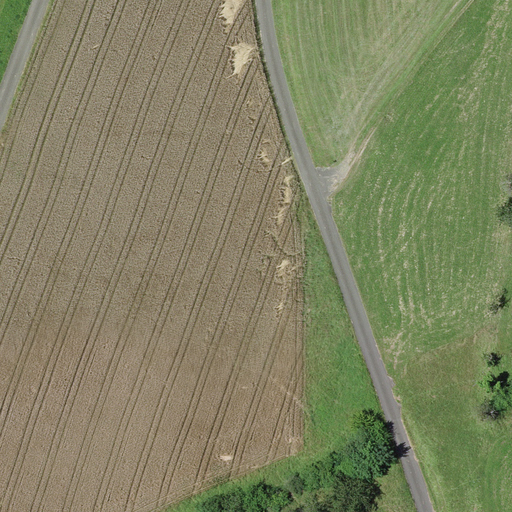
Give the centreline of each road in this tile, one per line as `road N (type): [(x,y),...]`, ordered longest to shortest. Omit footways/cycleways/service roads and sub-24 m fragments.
road 1 (residential): [(431,511),(319,193)]
road 2 (track): [(319,193),(344,178),(369,128),(470,0)]
road 3 (residential): [(263,0),(288,111),(319,193)]
